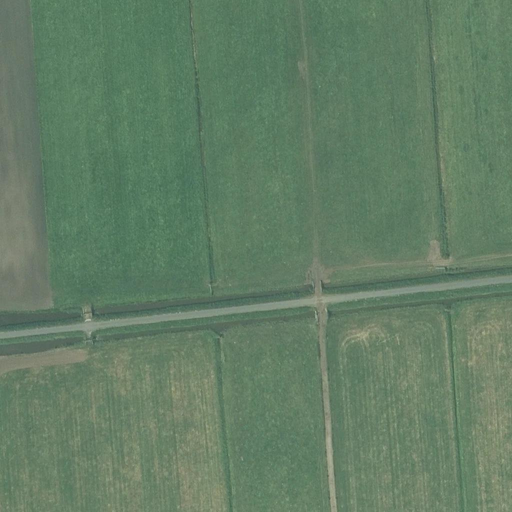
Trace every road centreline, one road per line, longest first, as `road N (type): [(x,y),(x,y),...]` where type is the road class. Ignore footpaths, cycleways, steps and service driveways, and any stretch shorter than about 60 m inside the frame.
road 1 (unclassified): [(0,336),(511,278)]
road 2 (track): [(334,511),(314,250)]
